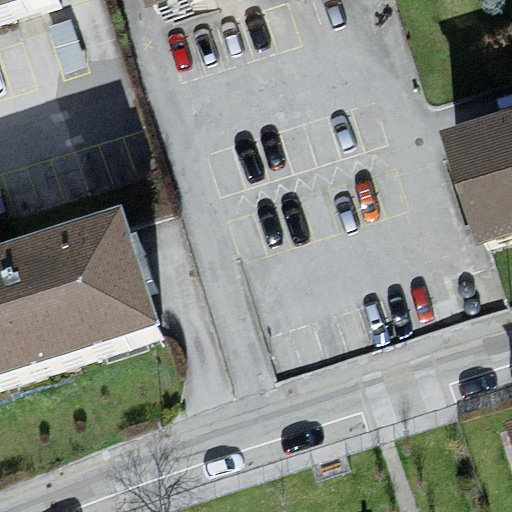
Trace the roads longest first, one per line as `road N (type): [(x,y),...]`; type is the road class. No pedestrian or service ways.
road 1 (residential): [(511,350),(40,511)]
road 2 (unknown): [(0,122),(118,71)]
